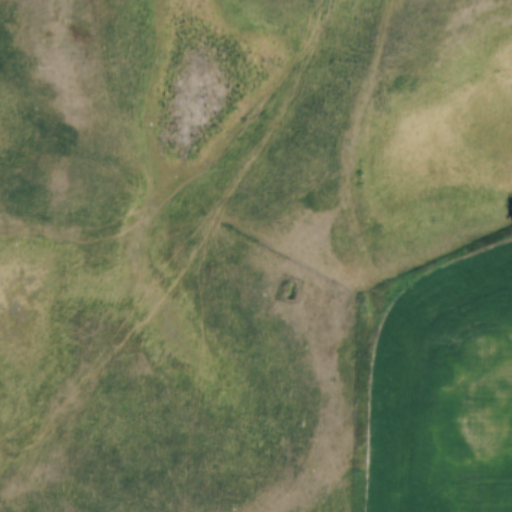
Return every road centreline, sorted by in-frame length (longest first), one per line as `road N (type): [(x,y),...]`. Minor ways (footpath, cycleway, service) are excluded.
road 1 (track): [(397,0),(355,144),(353,210),(381,299),(368,511)]
road 2 (track): [(381,299),(511,238)]
